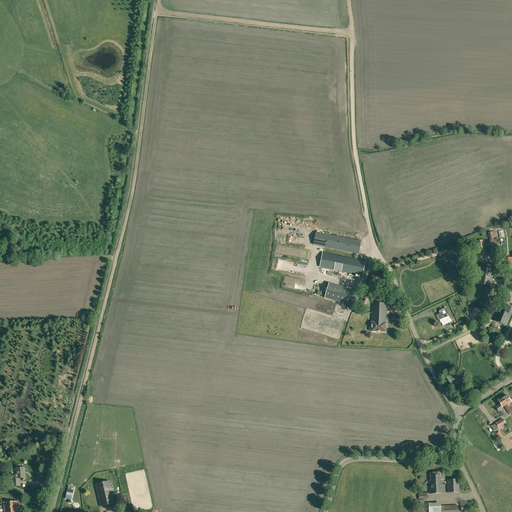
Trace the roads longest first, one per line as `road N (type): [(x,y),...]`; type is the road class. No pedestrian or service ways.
road 1 (track): [(57,490),(131,197),(156,10)]
road 2 (unclassified): [(460,413),(423,353),(367,219)]
road 3 (track): [(351,32),(156,10)]
road 4 (track): [(367,219),(353,139),(351,32)]
road 5 (unclassified): [(324,511),(346,461),(430,461),(449,449)]
